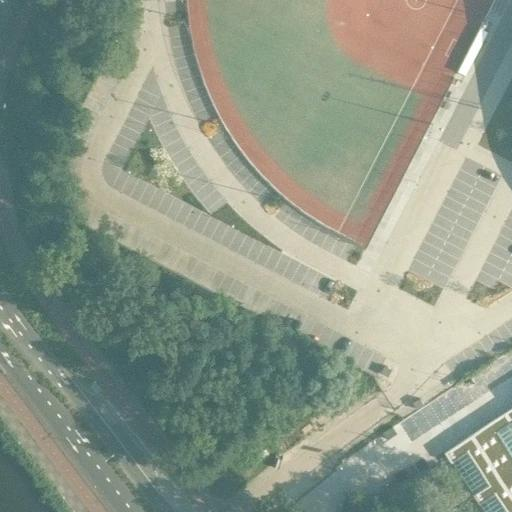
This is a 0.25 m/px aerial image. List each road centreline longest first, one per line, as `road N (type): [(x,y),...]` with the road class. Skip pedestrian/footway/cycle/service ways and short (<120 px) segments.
road 1 (tertiary): [(164,511),(0,305)]
road 2 (unclassified): [(304,490),(511,362)]
road 3 (tertiary): [(0,353),(119,511)]
road 4 (unclassified): [(287,471),(395,387)]
